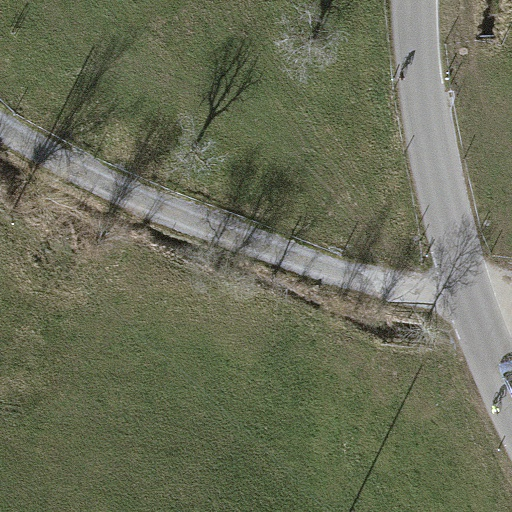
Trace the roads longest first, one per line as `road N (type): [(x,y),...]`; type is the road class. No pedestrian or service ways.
road 1 (track): [(0,133),(199,224),(388,282),(511,296)]
road 2 (tertiary): [(417,0),(438,176),(511,406)]
